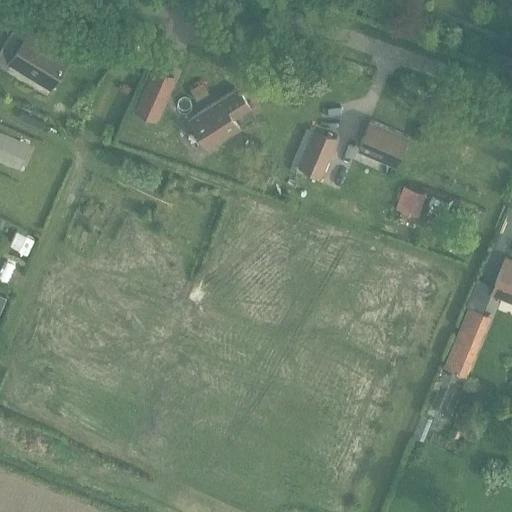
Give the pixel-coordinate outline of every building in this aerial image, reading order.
[(46,41),(28,30),(24,37),(13,30),(0,50),(0,63),(7,67),(10,61),(50,86),(67,58),(44,44),(46,41)] [(160,106),(173,76),(154,68),(141,97),(160,106)] [(203,83),(192,91),(198,101),(210,93),(203,83)] [(190,117),(208,146),(238,127),(232,117),(249,106),(237,87),(190,117)] [(370,119),(358,148),(395,164),(407,135),(370,119)] [(0,158),(24,165),(32,138),(0,129),(0,158)] [(315,130),(300,167),(320,175),(336,139),(315,130)] [(426,194),(404,187),(397,209),(419,216),(426,194)] [(12,279),(29,239),(18,234),(1,274),(12,279)] [(511,259),(506,257),(491,293),(511,301),(511,259)] [(463,322),(445,367),(463,374),(482,330),(463,322)]
